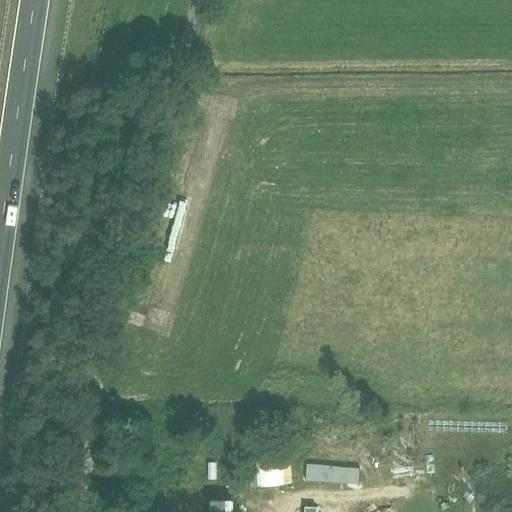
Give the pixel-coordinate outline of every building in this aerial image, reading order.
[(204,122),(197,157),(231,163),(239,122),(245,123),(251,95),(219,89),(215,109),(200,106),(197,121),(204,122)] [(169,254),(167,253),(154,301),(186,309),(204,246),(173,238),(169,254)] [(360,432),(388,432),(388,422),(361,421),(360,432)] [(305,481),(317,481),(318,466),(306,465),(305,481)] [(359,468),(349,468),(348,483),(358,484),(359,468)]
